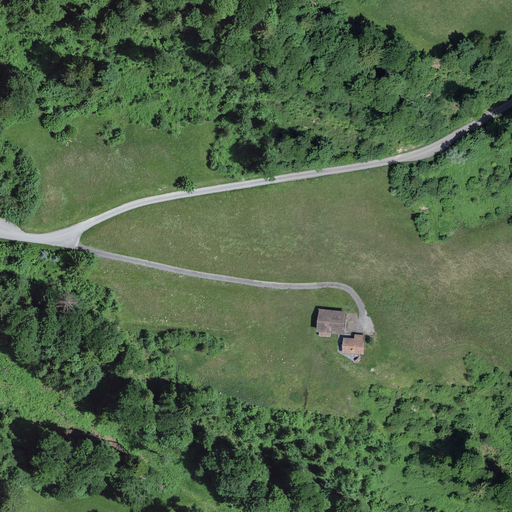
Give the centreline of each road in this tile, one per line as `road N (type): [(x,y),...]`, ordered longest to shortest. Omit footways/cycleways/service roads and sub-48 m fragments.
road 1 (track): [(511,105),(406,157),(151,200),(56,236),(0,233)]
road 2 (track): [(368,324),(357,298),(336,285),(238,281),(56,236)]
